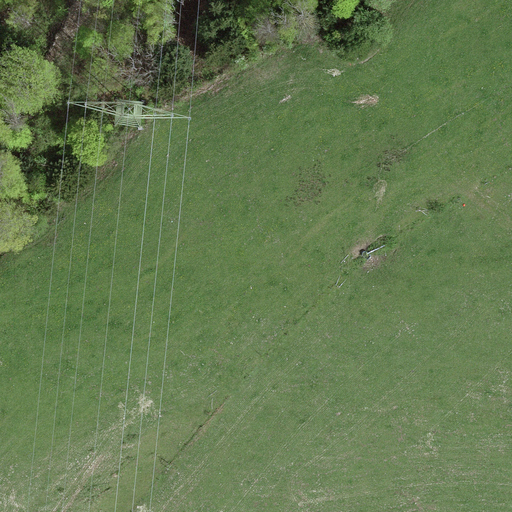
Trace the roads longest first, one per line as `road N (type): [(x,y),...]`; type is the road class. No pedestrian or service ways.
road 1 (track): [(511,216),(470,185),(309,176),(177,196),(11,296),(0,271)]
road 2 (track): [(88,0),(25,119),(0,199)]
